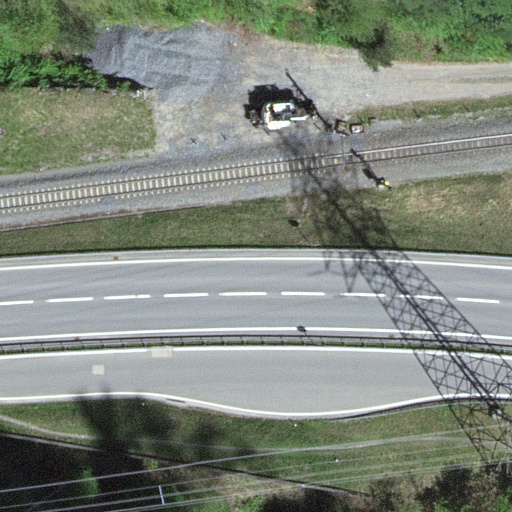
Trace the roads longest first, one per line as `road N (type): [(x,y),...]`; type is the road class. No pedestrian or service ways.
road 1 (tertiary): [(0,388),(135,375),(511,389)]
road 2 (primary): [(511,304),(215,293),(0,306)]
